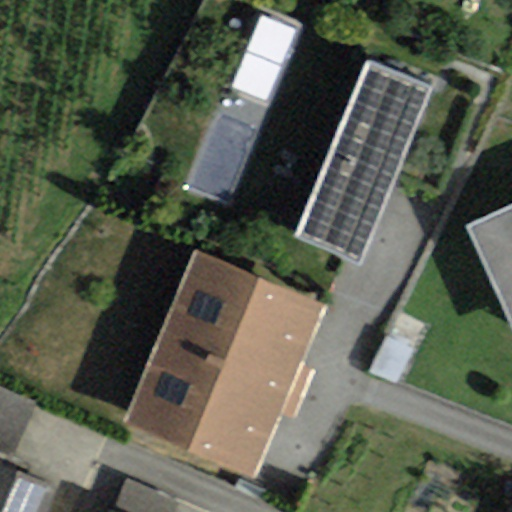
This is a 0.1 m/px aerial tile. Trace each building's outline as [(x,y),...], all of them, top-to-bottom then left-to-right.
[(228,212),(304,26),(254,6),(178,192),(228,212)] [(359,263),(429,89),(365,63),(295,237),(359,263)] [(511,327),(511,205),(466,226),(511,327)] [(300,366),(324,308),(196,255),(125,426),(254,478),(282,411),(297,417),(315,372),(300,366)] [(0,511),(45,511),(55,491),(0,467),(0,511)] [(125,479),(110,511),(174,511),(179,503),(125,479)]
